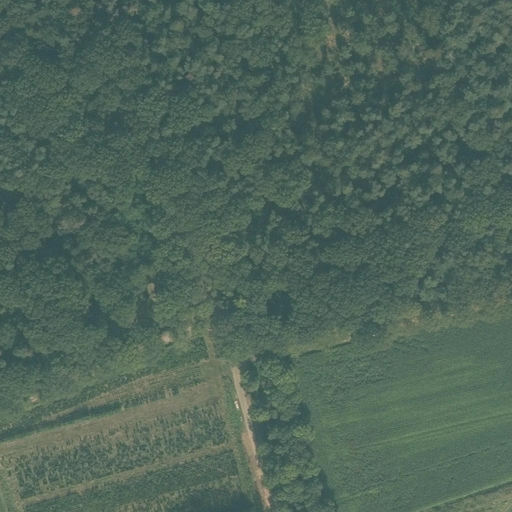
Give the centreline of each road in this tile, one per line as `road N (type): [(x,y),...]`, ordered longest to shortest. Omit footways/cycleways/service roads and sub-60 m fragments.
road 1 (unclassified): [(232,363),(182,243),(144,190),(59,105),(0,61)]
road 2 (unclassified): [(511,291),(232,363)]
road 3 (track): [(0,416),(219,328)]
road 4 (track): [(144,190),(157,158),(99,0)]
road 5 (unclassified): [(272,511),(232,363)]
